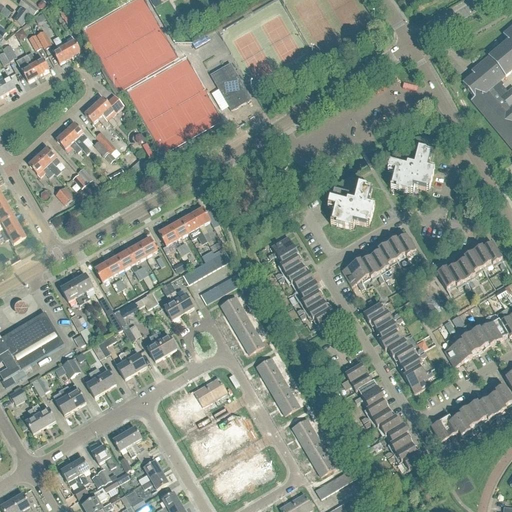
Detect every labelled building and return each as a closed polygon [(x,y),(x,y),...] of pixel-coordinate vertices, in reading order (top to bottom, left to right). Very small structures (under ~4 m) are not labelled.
[(33,18),(38,12),(23,1),(19,7),(33,18)] [(8,3),(4,7),(10,15),(14,11),(8,3)] [(17,15),(18,16),(13,22),(22,29),(31,17),(21,10),(17,15)] [(65,10),(64,10),(60,13),(70,32),(76,29),(70,18),(69,17),(65,10)] [(13,34),(16,40),(27,35),(23,29),(13,34)] [(473,77),(462,86),(474,100),(471,103),(511,151),(511,89),(507,94),(505,92),(502,88),(503,87),(500,83),(511,73),(511,29),(503,37),(508,43),(471,74),(473,77)] [(45,34),(37,38),(45,52),(52,48),(45,34)] [(42,50),(35,38),(28,42),(36,54),(42,50)] [(207,44),(203,38),(192,45),(196,51),(207,44)] [(15,39),(1,48),(5,55),(19,46),(15,39)] [(70,61),(62,47),(58,40),(53,43),(58,53),(53,55),(59,67),(70,61)] [(218,46),(226,61),(234,57),(225,42),(218,46)] [(67,44),(62,47),(70,61),(81,55),(75,43),(69,47),(67,44)] [(0,62),(4,69),(9,67),(3,56),(0,57),(0,62)] [(27,58),(39,79),(49,73),(43,62),(35,66),(34,64),(35,62),(32,56),(27,58)] [(39,79),(27,58),(23,61),(26,67),(29,67),(30,69),(21,74),(28,85),(39,79)] [(224,101),(244,89),(230,66),(210,77),(224,101)] [(0,88),(5,97),(16,91),(9,80),(4,83),(0,75),(0,88)] [(401,86),(405,83),(401,77),(397,80),(401,86)] [(244,89),(224,101),(231,113),(251,102),(244,89)] [(103,101),(94,109),(113,131),(118,127),(112,121),(124,109),(114,99),(107,105),(103,101)] [(113,131),(94,109),(85,118),(93,127),(98,123),(105,131),(109,127),(113,131)] [(321,131),(342,118),(339,113),(318,126),(321,131)] [(66,135),(81,152),(87,158),(91,154),(83,145),(88,141),(75,126),(66,135)] [(81,152),(66,135),(56,143),(65,153),(70,148),(72,152),(73,151),(78,156),(81,152)] [(101,135),(96,140),(115,161),(120,157),(116,152),(101,135)] [(103,159),(107,155),(98,145),(94,149),(103,159)] [(60,164),(56,160),(48,151),(38,159),(54,177),(56,179),(61,175),(56,169),(59,166),(60,164)] [(429,193),(435,170),(428,169),(432,155),(418,151),(416,160),(392,154),(387,174),(394,176),(390,190),(413,196),(415,190),(429,193)] [(111,166),(114,163),(108,157),(105,160),(111,166)] [(54,177),(38,159),(29,168),(41,181),(45,177),(49,181),(54,177)] [(82,172),(78,176),(88,187),(89,186),(95,193),(99,190),(82,172)] [(73,182),(82,192),(89,200),(94,196),(77,178),(73,182)] [(98,182),(103,187),(107,183),(101,178),(98,182)] [(369,229),(375,206),(368,205),(372,191),(359,187),(357,196),(333,190),(327,210),(334,212),(330,226),(353,232),(355,226),(369,229)] [(65,208),(69,204),(73,200),(64,191),(56,198),(65,208)] [(13,218),(6,207),(0,211),(0,223),(1,225),(13,218)] [(191,218),(199,231),(210,225),(202,211),(191,218)] [(1,225),(4,231),(0,233),(0,234),(2,239),(19,229),(13,218),(1,225)] [(202,236),(199,231),(191,218),(180,224),(188,237),(189,237),(192,243),(197,241),(202,248),(207,245),(202,236)] [(188,237),(180,224),(169,230),(177,244),(188,237)] [(19,229),(2,239),(5,243),(10,241),(13,247),(25,241),(19,229)] [(177,244),(169,230),(158,236),(166,250),(177,244)] [(202,236),(207,245),(211,242),(206,234),(202,236)] [(417,256),(405,236),(395,242),(406,260),(408,262),(415,258),(414,261),(416,265),(419,263),(416,257),(417,256)] [(275,255),(268,259),(270,262),(274,260),(275,261),(293,250),(287,240),(271,249),(275,255)] [(150,241),(138,248),(146,261),(157,255),(150,241)] [(406,260),(395,242),(387,247),(398,265),(406,260)] [(224,248),(221,243),(209,249),(212,254),(224,248)] [(493,267),(492,268),(494,270),(501,266),(500,269),(502,273),(505,271),(502,265),(503,264),(491,244),(488,245),(482,249),(493,267)] [(184,246),(180,249),(185,257),(189,255),(184,246)] [(398,265),(387,247),(378,252),(389,270),(398,265)] [(146,261),(138,248),(127,254),(135,268),(146,261)] [(185,257),(180,249),(176,251),(181,260),(185,257)] [(493,267),(482,249),(473,255),(484,273),(492,268),(493,267)] [(293,250),(275,261),(280,269),(298,258),(293,250)] [(164,266),(170,262),(166,254),(167,254),(166,252),(159,256),(164,266)] [(389,270),(378,252),(369,258),(385,284),(389,282),(386,278),(383,277),(390,273),(389,270)] [(127,254),(117,260),(124,274),(135,268),(127,254)] [(220,257),(226,267),(230,264),(225,255),(220,257)] [(484,273),(473,255),(464,260),(475,278),(484,273)] [(216,260),(221,269),(226,267),(220,257),(216,260)] [(283,279),(304,267),(298,258),(280,269),(278,270),(282,277),(278,277),(275,278),(277,282),(283,278),(283,279)] [(385,284),(369,258),(360,263),(370,281),(372,284),(379,279),(378,283),(380,286),(385,284)] [(124,274),(117,260),(106,266),(113,280),(124,274)] [(160,260),(156,263),(161,271),(165,268),(160,260)] [(211,263),(216,272),(221,269),(216,260),(211,263)] [(464,260),(455,266),(467,286),(468,285),(471,291),(475,289),(473,286),(469,285),(476,280),(475,278),(464,260)] [(184,271),(191,267),(188,261),(180,265),(184,271)] [(206,265),(212,275),(216,272),(211,263),(206,265)] [(370,281),(360,263),(352,267),(351,268),(362,287),(363,286),(370,281)] [(202,268),(207,277),(212,275),(206,265),(202,268)] [(113,280),(106,266),(94,273),(102,286),(113,280)] [(455,266),(446,271),(457,289),(458,291),(465,287),(464,290),(467,294),(470,292),(466,286),(467,286),(455,266)] [(291,287),(309,276),(304,267),(283,279),(284,280),(278,283),(280,287),(283,285),(284,281),(289,288),(291,287)] [(197,271),(202,280),(207,277),(202,268),(197,271)] [(362,287),(351,268),(342,274),(351,290),(357,287),(361,293),(365,291),(362,287)] [(142,270),(138,273),(143,281),(147,279),(142,270)] [(192,273),(197,283),(202,280),(197,271),(192,273)] [(457,289),(446,271),(437,276),(448,295),(457,289)] [(143,281),(138,273),(134,275),(139,284),(143,281)] [(187,276),(193,285),(197,283),(192,273),(187,276)] [(183,279),(188,288),(193,285),(187,276),(183,279)] [(296,296),(314,285),(309,276),(291,287),(296,296)] [(233,280),(238,289),(243,286),(238,277),(233,280)] [(73,285),(85,306),(90,303),(86,296),(93,292),(85,278),(73,285)] [(228,282),(234,292),(238,289),(233,280),(228,282)] [(224,285),(229,294),(234,292),(228,282),(224,285)] [(121,283),(116,285),(121,293),(125,291),(121,283)] [(85,306),(73,285),(60,292),(68,306),(76,302),(80,309),(85,306)] [(121,293),(116,285),(112,288),(117,296),(121,293)] [(219,288),(224,297),(229,294),(224,285),(219,288)] [(314,285),(296,296),(301,304),(320,293),(314,285)] [(214,290),(220,300),(224,297),(219,288),(214,290)] [(209,293),(215,302),(220,300),(214,290),(209,293)] [(507,295),(503,290),(494,295),(498,301),(507,295)] [(205,296),(210,305),(215,302),(209,293),(205,296)] [(305,315),(325,303),(324,301),(320,293),(301,304),(299,306),(304,313),(300,312),(296,314),(299,318),(304,314),(305,315)] [(175,295),(171,297),(183,318),(194,312),(186,298),(179,302),(175,295)] [(200,299),(205,308),(210,305),(205,296),(200,299)] [(152,297),(146,300),(153,311),(158,308),(152,297)] [(183,318),(171,297),(166,300),(170,307),(164,311),(172,325),(183,318)] [(146,300),(141,303),(144,308),(147,314),(153,311),(146,300)] [(105,315),(111,312),(105,302),(100,305),(105,315)] [(144,308),(141,303),(135,306),(139,312),(144,308)] [(313,323),(331,312),(325,303),(305,315),(305,316),(299,319),(301,323),(305,321),(306,317),(310,324),(313,323)] [(235,306),(220,315),(226,325),(241,316),(235,306)] [(382,306),(363,317),(369,326),(387,315),(382,306)] [(127,310),(119,314),(123,321),(131,317),(127,310)] [(111,312),(105,315),(117,336),(123,333),(111,312)] [(318,332),(336,321),(331,312),(313,323),(318,332)] [(505,321),(500,324),(508,338),(508,339),(509,341),(511,338),(511,324),(504,312),(501,314),(505,321)] [(119,314),(114,317),(122,331),(127,328),(123,321),(119,314)] [(387,315),(369,326),(374,335),(395,323),(394,323),(400,319),(398,316),(394,318),(394,321),(389,314),(387,315)] [(0,377),(4,384),(2,385),(6,392),(16,386),(16,385),(27,379),(23,373),(64,348),(45,316),(2,342),(0,339),(0,377)] [(226,325),(231,334),(247,325),(241,316),(226,325)] [(79,336),(84,333),(81,328),(78,322),(76,318),(71,321),(79,336)] [(459,318),(451,323),(457,333),(461,331),(465,329),(459,318)] [(500,324),(499,322),(493,326),(489,319),(485,321),(488,325),(499,344),(508,339),(508,338),(500,324)] [(395,323),(374,335),(376,338),(380,345),(398,334),(400,333),(396,325),(399,326),(403,324),(401,320),(395,324),(395,323)] [(247,325),(231,334),(237,344),(252,335),(247,325)] [(488,325),(479,331),(490,349),(499,344),(488,325)] [(470,334),(469,334),(481,354),(490,349),(479,331),(478,328),(471,333),(472,329),(470,326),(466,328),(470,334)] [(127,328),(122,331),(130,346),(136,343),(127,328)] [(136,342),(141,339),(135,328),(130,331),(136,342)] [(481,355),(468,334),(465,329),(461,331),(463,334),(467,335),(460,340),(461,342),(472,360),(481,355)] [(87,331),(84,332),(84,333),(79,336),(80,337),(86,347),(93,342),(87,331)] [(398,334),(380,345),(385,354),(387,352),(403,342),(398,334)] [(252,335),(237,344),(242,353),(258,345),(252,335)] [(158,336),(154,339),(166,359),(177,353),(168,339),(162,343),(158,336)] [(80,337),(74,341),(79,350),(86,347),(80,337)] [(113,339),(98,348),(105,361),(110,358),(106,351),(116,345),(113,339)] [(166,359),(154,339),(149,341),(153,348),(147,352),(155,366),(166,359)] [(405,341),(403,342),(387,352),(392,361),(411,350),(405,341)] [(451,347),(462,366),(472,360),(461,342),(451,347)] [(444,355),(454,371),(462,366),(449,343),(446,344),(450,351),(444,355)] [(258,345),(242,353),(248,363),(263,354),(258,345)] [(105,361),(98,348),(93,352),(100,364),(105,361)] [(413,349),(411,350),(392,361),(398,370),(418,358),(418,357),(424,354),(422,350),(418,352),(417,356),(413,349)] [(128,354),(123,357),(135,377),(146,371),(138,357),(132,361),(128,354)] [(263,354),(248,363),(253,373),(268,364),(263,354)] [(419,359),(418,358),(398,370),(404,379),(422,368),(424,367),(420,360),(423,361),(427,358),(425,355),(419,359)] [(79,365),(86,362),(82,356),(75,360),(79,365)] [(135,377),(123,357),(119,359),(123,366),(116,370),(124,384),(135,377)] [(68,366),(75,379),(80,376),(73,363),(68,366)] [(268,364),(253,373),(259,382),(274,374),(268,364)] [(75,379),(68,366),(62,370),(70,382),(75,379)] [(343,390),(366,376),(361,367),(345,377),(348,383),(341,387),(343,390)] [(409,388),(427,377),(422,368),(404,379),(409,388)] [(93,375),(105,395),(116,389),(108,375),(101,379),(97,372),(93,375)] [(274,374),(259,382),(264,392),(280,383),(274,374)] [(432,374),(427,377),(409,388),(414,397),(430,388),(427,382),(434,378),(432,374)] [(105,395),(93,375),(88,377),(92,384),(86,388),(94,401),(105,395)] [(371,385),(366,376),(343,390),(345,393),(352,389),(356,395),(358,393),(371,385)] [(37,382),(44,396),(50,393),(42,379),(37,382)] [(224,394),(215,379),(205,385),(214,400),(224,394)] [(37,382),(36,382),(31,386),(40,400),(45,397),(44,396),(37,382)] [(379,393),(374,384),(371,385),(358,393),(361,399),(354,403),(356,407),(361,404),(379,393)] [(205,406),(214,400),(205,385),(196,391),(205,406)] [(68,389),(63,392),(75,413),(85,406),(77,393),(75,388),(69,392),(68,389)] [(511,401),(504,388),(495,393),(506,412),(511,408),(511,401)] [(195,412),(205,406),(196,391),(186,397),(195,412)] [(27,402),(21,392),(10,398),(16,408),(27,402)] [(75,413),(63,392),(58,395),(62,402),(56,406),(64,419),(75,413)] [(379,393),(361,404),(366,413),(384,402),(379,393)] [(495,393),(486,399),(498,420),(499,419),(502,425),(506,423),(504,419),(500,418),(507,414),(506,412),(495,393)] [(186,417),(195,412),(186,397),(177,402),(186,417)] [(288,398),(273,407),(279,417),(294,408),(288,398)] [(486,399),(477,405),(488,423),(489,425),(496,421),(495,424),(498,428),(501,426),(498,420),(486,399)] [(176,423),(186,417),(177,402),(167,408),(176,423)] [(390,411),(384,402),(366,413),(364,414),(369,421),(365,420),(361,423),(363,426),(369,422),(370,423),(390,411)] [(477,405),(468,410),(479,428),(488,423),(477,405)] [(32,411),(44,431),(55,424),(48,412),(41,415),(37,408),(32,411)] [(285,426),(300,417),(294,408),(279,417),(285,426)] [(468,410),(459,415),(470,433),(479,428),(468,410)] [(44,431),(32,411),(27,414),(31,421),(25,425),(28,430),(32,437),(44,431)] [(377,431),(396,420),(390,411),(370,423),(370,424),(364,427),(366,431),(370,429),(371,425),(375,432),(377,431)] [(249,424),(242,412),(223,423),(230,435),(249,424)] [(450,420),(463,441),(464,441),(467,446),(470,444),(468,440),(465,440),(472,436),(470,433),(459,415),(450,420)] [(300,417),(285,426),(290,436),(305,427),(300,417)] [(449,418),(440,424),(449,440),(455,437),(459,444),(463,441),(450,420),(449,418)] [(385,438),(401,429),(396,420),(377,431),(382,440),(385,438)] [(249,424),(230,435),(237,447),(256,436),(249,424)] [(449,440),(440,424),(431,429),(444,452),(448,450),(444,443),(449,440)] [(311,436),(305,427),(290,436),(295,445),(311,436)] [(401,429),(385,438),(390,447),(408,436),(403,427),(401,429)] [(135,431),(124,438),(136,458),(141,455),(137,449),(135,450),(133,447),(142,443),(135,431)] [(201,436),(182,447),(189,459),(208,448),(201,436)] [(295,445),(301,455),(316,446),(311,436),(295,445)] [(393,458),(414,446),(408,436),(390,447),(388,449),(392,456),(389,455),(385,457),(387,461),(393,457),(393,458)] [(136,458),(124,438),(113,444),(120,455),(128,451),(129,453),(128,455),(131,461),(136,458)] [(376,454),(383,450),(380,444),(372,449),(376,454)] [(316,446),(301,455),(307,465),(322,455),(316,446)] [(419,455),(414,446),(393,458),(394,458),(388,462),(390,466),(393,463),(394,460),(399,467),(401,466),(419,455)] [(189,459),(196,471),(215,460),(208,448),(189,459)] [(109,471),(115,468),(111,461),(104,449),(92,456),(99,468),(105,464),(109,471)] [(141,455),(136,458),(141,466),(149,462),(144,453),(141,455)] [(452,465),(459,461),(454,453),(447,457),(452,465)] [(322,455),(307,465),(312,474),(327,465),(322,455)] [(425,464),(419,455),(401,466),(406,475),(425,464)] [(230,457),(225,460),(228,466),(233,463),(230,457)] [(72,468),(84,489),(89,486),(85,480),(83,481),(81,478),(90,473),(83,462),(72,468)] [(126,475),(130,472),(124,462),(119,465),(126,475)] [(256,470),(265,485),(274,479),(265,464),(256,470)] [(141,488),(161,476),(155,465),(144,472),(148,480),(146,482),(144,480),(138,483),(141,488)] [(327,465),(312,474),(318,484),(333,475),(327,465)] [(84,489),(72,468),(61,474),(70,489),(75,486),(78,491),(73,494),(79,503),(88,497),(83,489),(84,489)] [(255,490),(265,485),(256,470),(246,475),(255,490)] [(348,474),(353,483),(358,481),(352,471),(348,474)] [(105,488),(106,488),(112,484),(105,473),(99,477),(105,488)] [(343,477),(348,486),(353,483),(348,474),(343,477)] [(237,481),(246,496),(255,490),(246,475),(237,481)] [(119,487),(130,481),(127,476),(116,483),(119,487)] [(161,476),(141,488),(144,493),(150,489),(149,487),(152,486),(156,494),(168,487),(161,476)] [(475,476),(462,484),(466,491),(479,482),(475,476)] [(338,480),(344,489),(348,486),(343,477),(338,480)] [(91,481),(97,492),(104,488),(98,478),(91,481)] [(333,483),(339,492),(344,489),(338,480),(333,483)] [(236,502),(246,496),(237,481),(227,487),(236,502)] [(124,485),(127,491),(132,488),(129,482),(124,485)] [(106,488),(94,496),(97,500),(104,496),(109,493),(118,488),(115,483),(106,488)] [(329,485),(334,495),(339,492),(333,483),(329,485)] [(324,488),(329,497),(334,495),(329,485),(324,488)] [(227,508),(236,502),(227,487),(218,493),(227,508)] [(319,491),(325,500),(329,497),(324,488),(319,491)] [(315,494),(320,503),(325,500),(319,491),(315,494)] [(141,501),(139,502),(134,494),(126,498),(133,511),(136,511),(145,507),(141,501)] [(361,496),(366,505),(371,503),(365,494),(361,496)] [(104,496),(97,500),(82,509),(83,511),(101,511),(102,511),(99,505),(107,501),(104,496)] [(356,499),(361,508),(366,505),(361,496),(356,499)] [(32,511),(31,510),(23,497),(12,503),(17,511),(32,511)] [(172,511),(180,508),(173,497),(162,503),(167,511),(166,511),(163,511),(161,511),(172,511)] [(310,511),(302,498),(291,505),(295,511),(310,511)] [(351,502),(357,511),(361,508),(356,499),(351,502)] [(347,505),(350,511),(355,511),(357,511),(351,502),(347,505)] [(17,511),(12,503),(1,510),(2,511),(17,511)]
